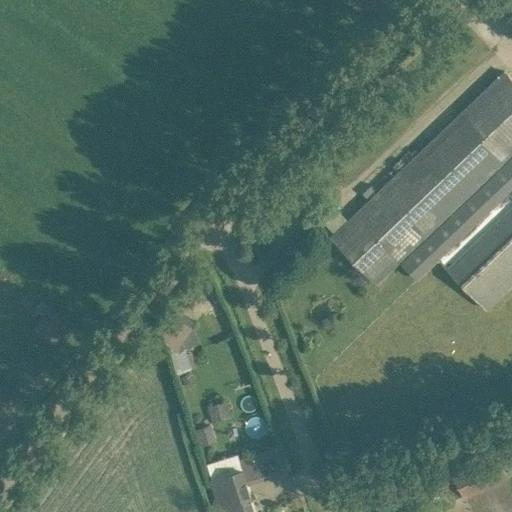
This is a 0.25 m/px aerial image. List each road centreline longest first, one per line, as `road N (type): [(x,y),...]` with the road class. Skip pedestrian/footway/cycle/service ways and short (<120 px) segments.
road 1 (track): [(0,499),(153,284),(256,159),(422,0)]
road 2 (unclassified): [(332,511),(232,253),(207,219)]
